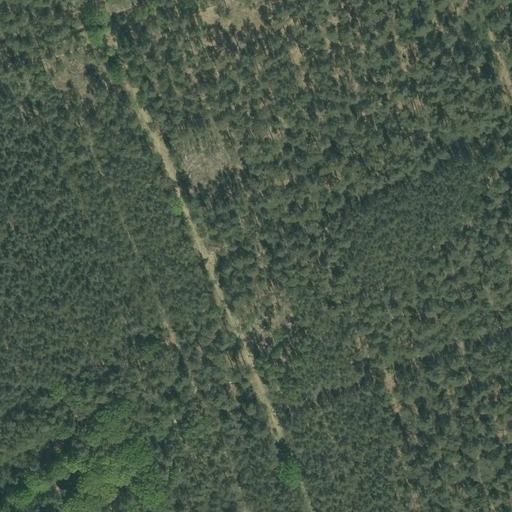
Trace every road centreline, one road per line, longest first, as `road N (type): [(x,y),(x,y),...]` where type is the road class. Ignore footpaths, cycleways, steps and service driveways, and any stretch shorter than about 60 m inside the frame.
road 1 (track): [(99,0),(313,511)]
road 2 (track): [(511,310),(266,399)]
road 3 (track): [(163,0),(31,56)]
